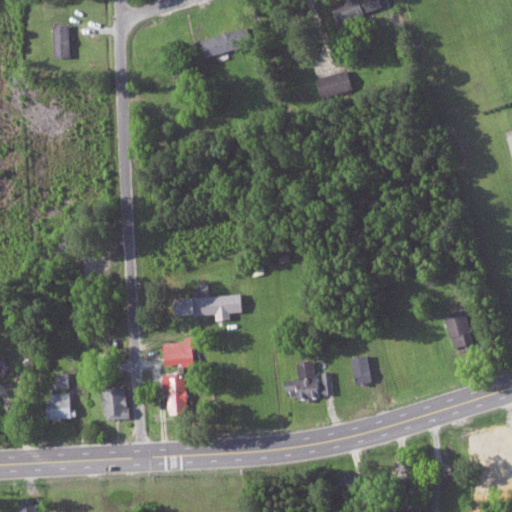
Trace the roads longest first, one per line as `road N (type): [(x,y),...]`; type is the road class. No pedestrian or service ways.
road 1 (secondary): [(0,463),(282,449),(360,434),(511,386)]
road 2 (residential): [(142,457),(119,0)]
